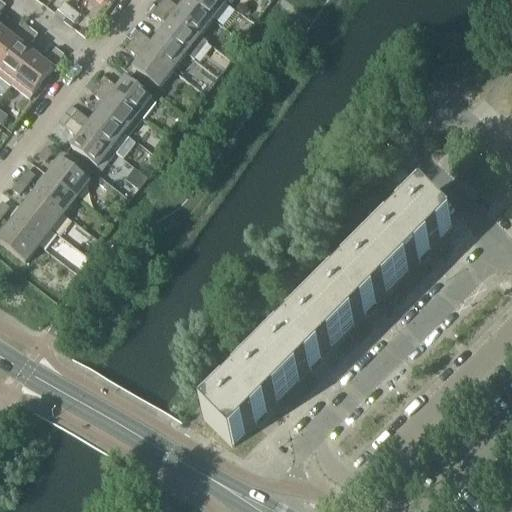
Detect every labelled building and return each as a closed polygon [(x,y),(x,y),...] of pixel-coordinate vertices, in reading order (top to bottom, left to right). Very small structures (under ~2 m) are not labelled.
[(165,0),(164,0),(158,8),(199,40),(212,23),(186,3),(178,12),(173,8),(174,7),(165,0)] [(187,0),(186,3),(212,23),(226,6),(218,0),(187,0)] [(63,5),(54,17),(63,24),(66,20),(65,20),(72,12),(63,5)] [(159,37),(186,57),(194,64),(207,46),(199,40),(158,8),(152,17),(161,23),(162,22),(167,26),(159,37)] [(65,20),(66,20),(74,26),(80,18),(72,12),(65,20)] [(0,32),(0,68),(30,31),(21,24),(14,33),(15,34),(11,39),(1,31),(0,32)] [(30,31),(36,36),(39,33),(32,27),(30,31)] [(0,68),(0,79),(12,89),(36,58),(25,50),(29,45),(31,46),(38,37),(36,36),(30,31),(0,68)] [(138,34),(132,42),(173,74),(186,57),(159,37),(152,46),(146,42),(147,41),(138,34)] [(173,74),(132,42),(125,51),(134,58),(135,56),(141,60),(132,71),(159,92),(173,74)] [(36,58),(12,89),(29,102),(64,58),(55,51),(48,60),(49,61),(45,66),(36,58)] [(103,79),(97,87),(141,122),(155,104),(125,81),(116,91),(111,87),(112,86),(103,79)] [(105,105),(98,115),(128,139),(141,122),(97,87),(90,96),(99,103),(100,101),(105,105)] [(136,146),(128,139),(98,115),(90,125),(84,121),(85,120),(77,113),(70,121),(114,156),(123,163),(136,146)] [(114,156),(70,121),(64,130),(72,137),(73,135),(79,139),(70,150),(101,174),(114,156)] [(38,159),(45,165),(53,155),(45,150),(38,159)] [(61,162),(48,179),(76,201),(89,184),(61,162)] [(134,172),(126,183),(138,193),(143,188),(147,182),(146,181),(142,178),(134,172)] [(27,173),(19,183),(27,188),(34,179),(27,173)] [(48,179),(35,195),(64,217),(76,201),(48,179)] [(27,188),(19,183),(12,192),(19,198),(27,188)] [(35,195),(22,212),(51,234),(64,217),(35,195)] [(204,420),(203,421),(232,450),(233,449),(233,450),(234,449),(233,448),(243,438),(244,439),(245,438),(244,437),(254,427),(256,429),(257,428),(254,425),(264,416),(267,418),(268,418),(266,416),(266,415),(276,405),(276,406),(277,405),(276,405),(280,401),(287,394),(287,395),(288,394),(287,394),(297,384),(298,385),(299,384),(298,383),(308,373),(310,375),(311,374),(309,371),(318,362),(321,364),(322,363),(320,361),(330,351),(331,352),(332,351),(331,350),(341,340),(342,341),(343,340),(342,339),(352,329),(353,330),(354,329),(353,328),(363,318),(365,320),(366,319),(363,316),(373,307),(376,309),(377,308),(375,306),(385,296),(386,297),(386,296),(396,285),(396,286),(397,285),(396,285),(406,275),(407,276),(408,275),(407,274),(417,264),(419,266),(420,265),(418,262),(427,253),(430,255),(431,254),(429,252),(439,242),(440,243),(441,242),(440,241),(450,231),(451,232),(451,231),(452,230),(423,201),(422,202),(421,201),(421,202),(421,203),(412,213),(411,212),(410,213),(411,214),(401,224),(398,220),(385,232),(389,236),(379,245),(378,245),(377,245),(378,246),(368,256),(367,256),(366,256),(367,257),(357,267),(356,266),(356,267),(357,268),(347,278),(343,274),(332,286),(331,287),(335,290),(325,300),(324,299),(323,300),(324,300),(314,311),(313,310),(312,311),(313,312),(303,322),(302,321),(301,322),(302,323),(292,333),(289,329),(277,341),(276,341),(280,345),(270,354),(269,354),(268,354),(269,355),(264,360),(259,365),(258,365),(257,365),(258,366),(256,368),(248,376),(248,375),(247,376),(247,377),(238,387),(234,383),(233,385),(223,395),(222,396),(225,399),(216,409),(215,408),(214,409),(215,410),(205,419),(204,419),(203,419),(204,420)] [(2,205),(0,207),(0,219),(1,221),(9,211),(2,205)] [(22,212),(10,227),(38,249),(51,234),(22,212)] [(38,249),(10,227),(0,240),(0,246),(25,266),(38,249)]
